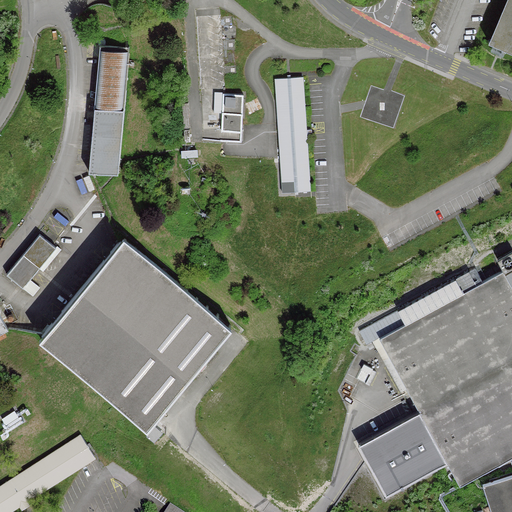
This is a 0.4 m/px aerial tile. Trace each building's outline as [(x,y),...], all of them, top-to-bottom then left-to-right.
[(511,0),(509,0),(492,42),(511,50),(511,0)] [(238,39),(237,24),(222,25),(223,40),(238,39)] [(101,46),(95,109),(124,112),(130,48),(101,46)] [(305,77),(276,79),(283,194),(312,193),(305,77)] [(244,94),(223,93),(216,93),(215,112),(223,113),(222,130),(242,131),(244,94)] [(95,109),(90,173),(119,175),(124,112),(95,109)] [(102,202),(94,205),(101,221),(104,220),(109,218),(102,202)] [(109,218),(104,220),(115,246),(120,240),(118,239),(109,218)] [(41,234),(9,275),(26,289),(59,248),(41,234)] [(124,238),(42,338),(72,363),(148,426),(151,422),(157,415),(231,326),(124,238)] [(506,271),(383,337),(412,392),(414,395),(423,413),(450,462),(463,486),(511,459),(511,253),(500,260),(506,271)] [(359,330),(366,344),(380,336),(457,294),(450,280),(359,330)] [(0,310),(0,334),(10,329),(0,310)] [(236,333),(229,340),(241,351),(248,343),(236,333)] [(384,352),(370,359),(373,365),(383,360),(386,358),(384,352)] [(364,365),(357,378),(370,384),(376,371),(364,365)] [(423,413),(364,444),(389,494),(450,462),(423,413)] [(161,418),(157,415),(151,422),(155,425),(161,418)] [(146,437),(154,444),(160,436),(148,427),(145,430),(148,433),(146,437)] [(82,435),(0,487),(0,511),(13,511),(22,507),(25,510),(30,507),(33,505),(31,501),(82,468),(96,459),(82,435)] [(511,511),(511,475),(483,485),(491,511),(511,511)]
